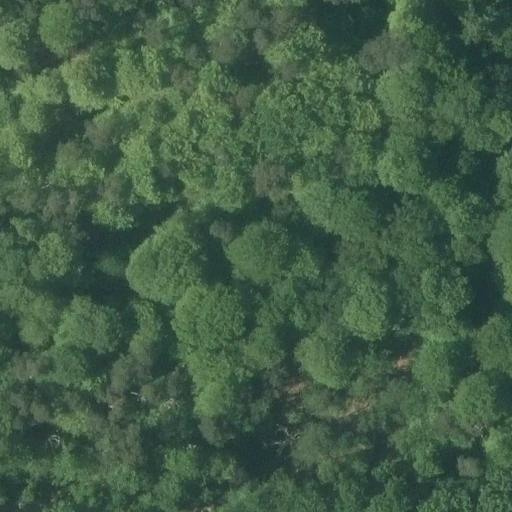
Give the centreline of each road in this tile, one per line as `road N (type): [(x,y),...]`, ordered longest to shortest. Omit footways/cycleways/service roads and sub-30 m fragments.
road 1 (track): [(8,0),(59,30),(69,76),(61,100),(0,176)]
road 2 (track): [(148,511),(20,506)]
